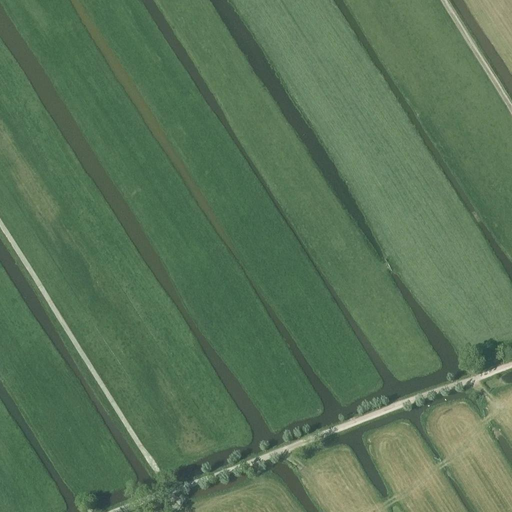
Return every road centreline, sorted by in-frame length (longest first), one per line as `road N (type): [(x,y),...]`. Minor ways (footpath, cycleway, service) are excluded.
road 1 (track): [(117,511),(511,364)]
road 2 (track): [(169,492),(0,225)]
road 3 (track): [(496,412),(433,281)]
road 4 (track): [(511,107),(442,0)]
